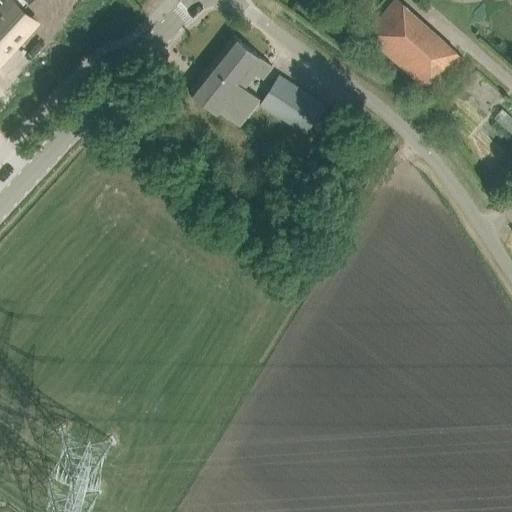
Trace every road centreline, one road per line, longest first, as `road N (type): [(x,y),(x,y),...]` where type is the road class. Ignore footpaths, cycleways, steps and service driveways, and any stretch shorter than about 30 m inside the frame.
road 1 (unclassified): [(511,269),(445,165),(401,120),(231,0)]
road 2 (tertiary): [(198,0),(0,207)]
